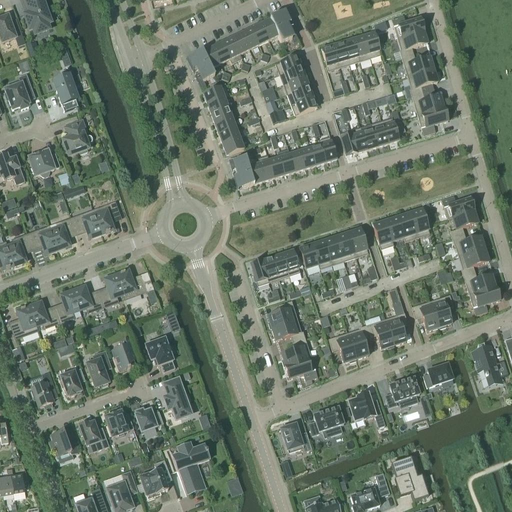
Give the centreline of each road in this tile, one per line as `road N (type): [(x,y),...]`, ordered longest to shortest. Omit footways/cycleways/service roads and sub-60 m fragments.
road 1 (residential): [(511,318),(280,406)]
road 2 (residential): [(346,173),(307,42),(286,0)]
road 3 (residential): [(251,417),(192,244)]
road 4 (tertiary): [(0,293),(163,233)]
road 5 (residential): [(468,137),(511,284)]
road 6 (tertiary): [(188,204),(144,58)]
road 7 (residential): [(280,406),(234,261)]
road 8 (tertiary): [(132,63),(169,208)]
road 9 (residential): [(346,173),(205,220)]
road 10 (residential): [(430,0),(468,137)]
road 11 (residential): [(468,137),(346,173)]
road 12 (residential): [(168,45),(214,163)]
road 13 (residential): [(29,432),(143,392)]
